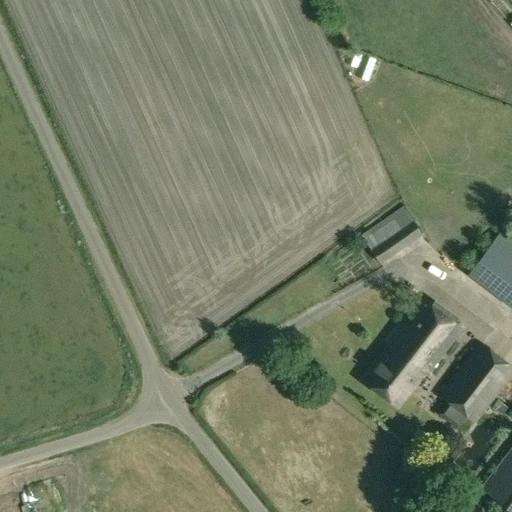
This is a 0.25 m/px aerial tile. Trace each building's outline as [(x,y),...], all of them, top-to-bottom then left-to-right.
[(401,219),(371,230),(382,260),(427,243),(419,222),(405,228),(401,219)] [(511,232),(504,226),(469,275),(511,308),(511,232)] [(426,375),(462,328),(422,297),(388,340),(392,343),(364,380),(397,405),(423,372),(426,375)] [(511,366),(479,342),(438,395),(466,417),(475,424),(511,376),(511,366)] [(511,445),(480,487),(511,511),(511,445)]
